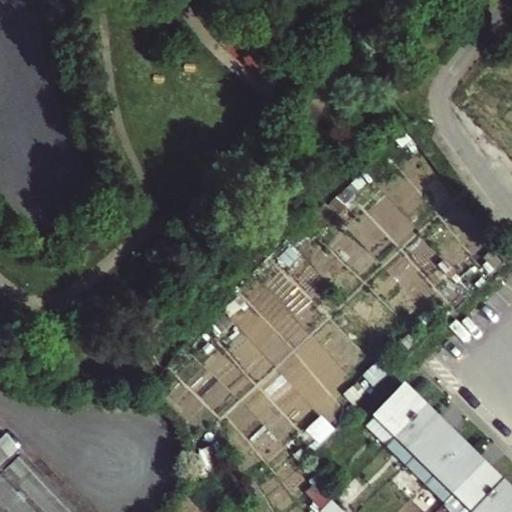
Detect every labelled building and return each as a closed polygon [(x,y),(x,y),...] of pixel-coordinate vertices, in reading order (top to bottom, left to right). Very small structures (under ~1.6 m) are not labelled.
[(442,109),(511,178),(511,114),(474,77),(442,109)] [(376,410),(396,429),(421,403),(401,383),(376,410)] [(396,429),(416,449),(442,423),(421,403),(396,429)] [(442,423),(416,449),(436,469),(461,442),(442,423)] [(0,511),(68,511),(0,441),(0,511)] [(461,442),(436,469),(456,488),(482,462),(461,442)] [(482,462),(456,488),(475,507),(501,481),(482,462)] [(511,490),(501,481),(475,507),(480,511),(508,511),(511,508),(511,490)]
